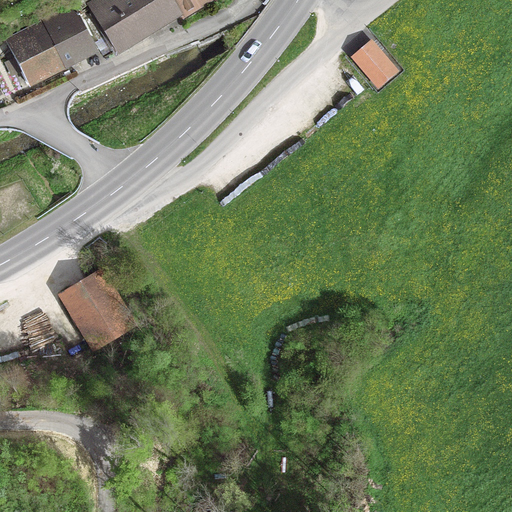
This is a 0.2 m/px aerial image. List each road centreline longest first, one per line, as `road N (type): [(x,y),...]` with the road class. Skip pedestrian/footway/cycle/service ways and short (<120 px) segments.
road 1 (primary): [(118,190),(199,121),(297,0)]
road 2 (residential): [(33,111),(190,37),(248,0)]
road 3 (unclassified): [(0,420),(35,416),(82,427),(105,464),(107,511)]
road 4 (primary): [(0,262),(118,190)]
